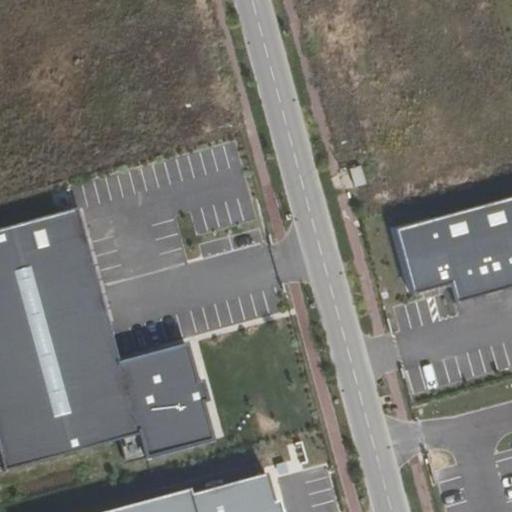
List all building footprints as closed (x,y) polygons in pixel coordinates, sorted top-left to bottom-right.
[(242,167),(235,141),(223,144),(230,170),(242,167)] [(230,170),(223,144),(212,147),(218,173),(230,170)] [(218,173),(212,147),(200,150),(207,176),(218,173)] [(207,176),(200,150),(188,153),(195,179),(207,176)] [(195,179),(188,153),(176,156),(183,182),(195,179)] [(183,182),(176,156),(165,159),(171,185),(183,182)] [(171,185),(165,159),(153,162),(160,188),(171,185)] [(160,188),(153,162),(141,165),(148,191),(160,188)] [(148,191),(141,165),(129,168),(136,194),(148,191)] [(136,194),(129,168),(118,171),(124,197),(136,194)] [(124,197),(118,171),(106,174),(113,200),(124,197)] [(113,200),(106,174),(94,177),(101,203),(113,200)] [(101,203),(94,177),(82,180),(89,206),(101,203)] [(89,206),(82,180),(71,183),(78,209),(89,206)] [(238,198),(245,222),(257,219),(250,194),(238,198)] [(511,288),(511,197),(394,230),(412,295),(451,285),(456,304),(511,288)] [(226,201),(233,225),(245,222),(238,198),(226,201)] [(214,204),(221,229),(233,225),(226,201),(214,204)] [(202,207),(209,232),(221,229),(214,204),(202,207)] [(191,210),(197,235),(209,232),(202,207),(191,210)] [(78,209),(0,230),(0,454),(5,472),(120,441),(140,435),(146,459),(214,441),(204,403),(209,402),(203,381),(198,382),(187,345),(120,363),(78,209)] [(179,234),(175,219),(153,225),(156,240),(179,234)] [(183,248),(179,234),(156,240),(160,254),(183,248)] [(118,250),(114,236),(91,241),(95,256),(118,250)] [(187,263),(183,248),(160,254),(164,269),(187,263)] [(122,265),(118,250),(95,256),(99,271),(122,265)] [(125,279),(122,265),(99,271),(103,285),(125,279)] [(258,317),(270,314),(264,291),(251,295),(258,317)] [(245,320),(258,317),(251,295),(239,298),(245,320)] [(233,324),(245,320),(239,298),(227,301),(233,324)] [(426,299),(415,302),(422,326),(432,323),(426,299)] [(221,327),(233,324),(227,301),(215,305),(221,327)] [(415,302),(404,305),(411,329),(422,326),(415,302)] [(209,330),(221,327),(215,305),(202,308),(209,330)] [(404,305),(393,308),(400,332),(411,329),(404,305)] [(196,334),(209,330),(202,308),(190,311),(196,334)] [(167,342),(183,338),(176,315),(161,320),(167,342)] [(152,347),(167,342),(161,320),(145,325),(152,347)] [(137,351),(152,347),(145,325),(130,329),(137,351)] [(491,346),(499,371),(511,368),(504,342),(491,346)] [(479,349),(486,374),(499,371),(491,346),(479,349)] [(467,352),(474,378),(486,374),(479,349),(467,352)] [(455,356),(462,381),(474,378),(467,352),(455,356)] [(443,359),(450,384),(462,381),(455,356),(443,359)] [(431,362),(438,388),(450,384),(443,359),(431,362)] [(419,366),(426,391),(438,388),(431,362),(419,366)] [(407,369),(414,394),(426,391),(419,366),(407,369)] [(146,459),(140,435),(120,441),(127,465),(146,459)] [(302,472),(305,484),(329,477),(326,465),(302,472)] [(461,477),(457,465),(434,471),(437,484),(461,477)] [(511,486),(511,473),(499,477),(502,490),(511,486)] [(267,474),(191,494),(195,511),(281,511),(279,501),(274,503),(267,474)] [(305,484),(309,495),(332,489),(329,477),(305,484)] [(464,489),(461,477),(437,484),(441,496),(464,489)] [(511,499),(511,486),(502,490),(506,502),(511,499)] [(309,495),(312,507),(335,500),(332,489),(309,495)] [(468,501),(464,489),(441,496),(444,508),(468,501)] [(190,490),(106,511),(195,511),(191,494),(190,490)] [(312,507),(313,511),(338,511),(339,511),(335,500),(312,507)] [(470,511),(468,501),(444,508),(445,511),(470,511)]
